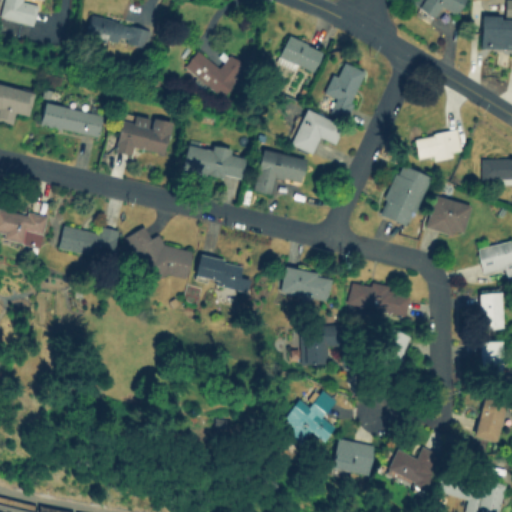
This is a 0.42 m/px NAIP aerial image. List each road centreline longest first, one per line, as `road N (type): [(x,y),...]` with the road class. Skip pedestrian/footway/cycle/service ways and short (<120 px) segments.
road 1 (residential): [(435,276),(422,263),(327,233),(0,160)]
road 2 (residential): [(327,233),(410,53)]
road 3 (residential): [(438,415),(435,276)]
